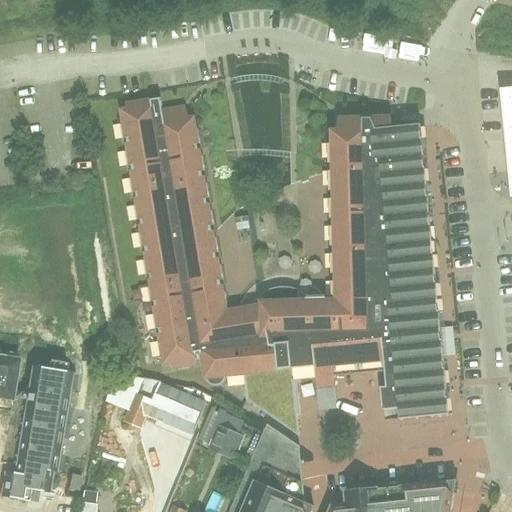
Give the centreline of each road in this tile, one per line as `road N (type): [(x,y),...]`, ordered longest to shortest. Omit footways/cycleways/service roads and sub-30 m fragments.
road 1 (unclassified): [(511,463),(500,438),(482,219)]
road 2 (unclassified): [(482,219),(465,80)]
